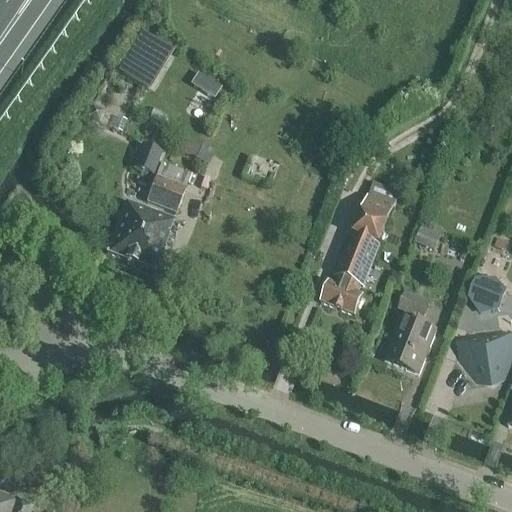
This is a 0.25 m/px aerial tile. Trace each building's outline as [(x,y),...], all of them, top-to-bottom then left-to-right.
[(145,21),(118,61),(150,82),(177,42),(145,21)] [(201,92),(208,80),(197,74),(190,86),(201,92)] [(154,109),(150,117),(161,123),(165,115),(154,109)] [(142,146),(132,169),(153,177),(162,154),(142,146)] [(175,170),(161,165),(145,204),(160,210),(175,170)] [(191,176),(175,170),(160,210),(175,216),(191,176)] [(386,194),(371,188),(334,286),(328,284),(320,305),(354,320),(363,298),(360,296),(401,193),(388,188),(386,194)] [(130,265),(150,213),(143,211),(125,204),(105,256),(130,265)] [(150,213),(130,265),(154,274),(174,223),(150,213)] [(417,246),(436,253),(443,233),(423,227),(417,246)] [(505,296),(494,282),(477,285),(471,301),(482,314),(498,312),(505,296)] [(428,306),(404,296),(398,311),(405,314),(386,363),(420,376),(437,333),(415,324),(417,318),(422,320),(428,306)] [(511,360),(511,350),(497,332),(469,335),(459,362),(476,383),(504,380),(511,360)] [(31,511),(33,508),(0,496),(0,511),(31,511)]
